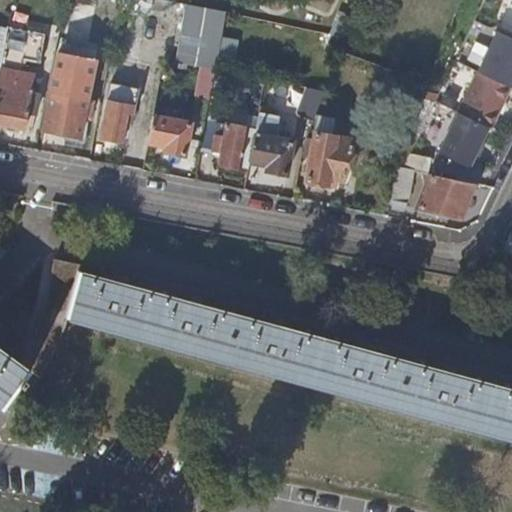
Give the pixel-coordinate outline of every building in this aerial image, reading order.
[(225,14),(184,7),(175,63),(201,67),(215,70),(225,14)] [(0,67),(0,70),(23,75),(26,61),(40,64),(45,36),(7,29),(0,65),(0,67)] [(511,40),(498,33),(478,74),(508,89),(511,79),(511,40)] [(340,53),(346,37),(329,34),(326,48),(340,53)] [(56,55),(49,94),(86,101),(86,97),(93,63),(83,61),(82,64),(66,61),(66,57),(56,55)] [(210,98),(215,70),(201,67),(196,96),(210,98)] [(0,70),(0,124),(23,130),(26,116),(31,93),(34,77),(23,75),(0,70)] [(478,74),(458,115),(491,131),(511,90),(508,89),(478,74)] [(107,102),(129,106),(133,86),(110,82),(107,102)] [(297,116),(313,122),(324,91),(308,88),(297,116)] [(31,93),(26,116),(33,117),(38,94),(31,93)] [(83,117),(84,109),(86,101),(49,94),(42,131),(79,138),(83,117)] [(84,109),(83,117),(91,118),(94,98),(86,97),(86,101),(84,109)] [(99,142),(121,146),(127,116),(133,117),(135,107),(129,106),(107,102),(99,142)] [(276,118),(258,115),(256,125),(255,130),(249,162),(266,166),(265,171),(286,175),(292,141),(273,138),(276,118)] [(458,115),(439,152),(471,170),(491,131),(458,115)] [(190,123),(153,116),(153,117),(148,142),(148,143),(164,146),(164,151),(184,156),(190,123)] [(239,167),(248,169),(249,162),(255,130),(246,128),(206,120),(200,149),(219,153),(217,164),(239,169),(239,167)] [(314,131),(305,182),(326,186),(328,179),(343,182),(354,125),(337,122),(334,135),(314,131)] [(394,167),(388,200),(406,204),(413,170),(402,169),(394,167)] [(459,219),(475,183),(430,174),(415,210),(459,219)] [(61,340),(70,316),(68,315),(72,299),(80,272),(81,266),(55,260),(49,295),(44,314),(35,336),(20,363),(29,370),(24,377),(28,379),(23,386),(19,383),(2,406),(16,416),(37,381),(61,340)] [(68,315),(70,316),(511,436),(511,390),(446,372),(360,349),(272,325),(186,301),(112,281),(80,272),(72,299),(68,315)] [(0,403),(2,406),(19,383),(23,386),(28,379),(24,377),(29,370),(20,363),(0,348),(0,403)]
